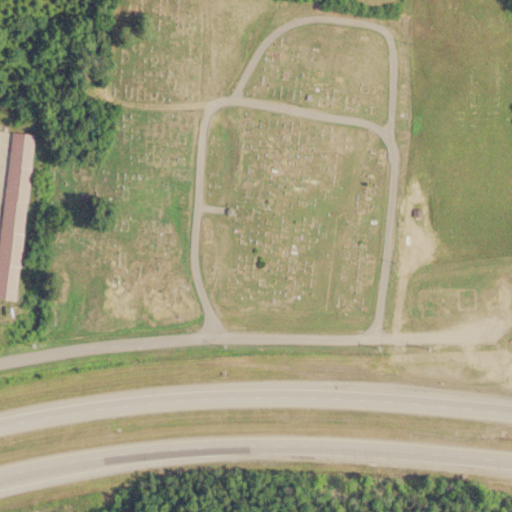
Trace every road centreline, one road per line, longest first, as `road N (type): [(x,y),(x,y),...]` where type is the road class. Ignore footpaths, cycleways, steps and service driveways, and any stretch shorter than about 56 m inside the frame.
road 1 (trunk): [(0,476),(147,449),(328,442),(511,462)]
road 2 (trunk): [(511,410),(201,391),(0,424)]
road 3 (residential): [(0,361),(211,337),(374,338)]
